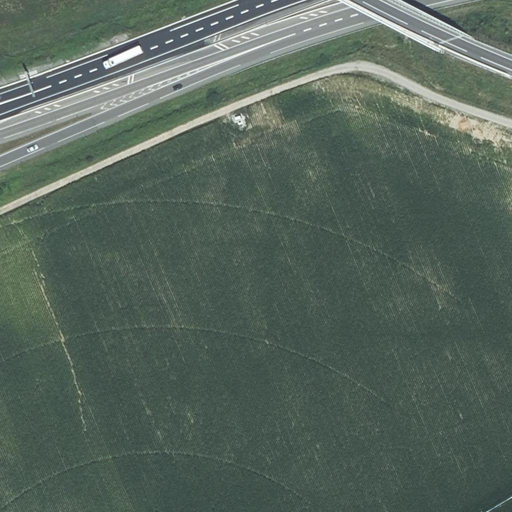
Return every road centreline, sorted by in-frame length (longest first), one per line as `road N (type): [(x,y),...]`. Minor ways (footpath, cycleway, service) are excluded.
road 1 (track): [(0,210),(215,114),(359,64),(511,125)]
road 2 (motorway): [(0,161),(337,20)]
road 3 (motorway): [(0,135),(337,20)]
road 4 (motorway): [(281,0),(51,85)]
road 5 (motorway): [(367,0),(511,66)]
